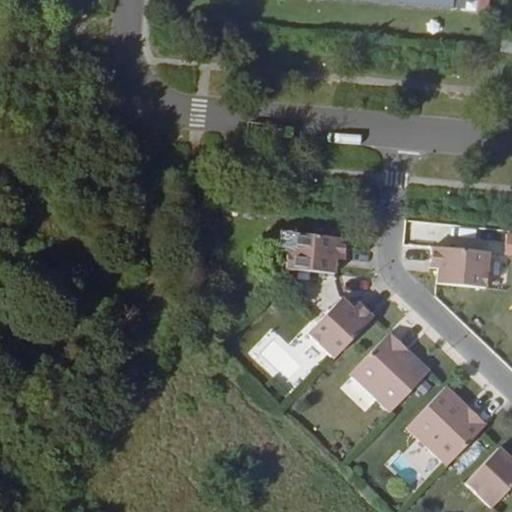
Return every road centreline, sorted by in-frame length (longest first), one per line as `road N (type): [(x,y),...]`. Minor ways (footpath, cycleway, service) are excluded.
road 1 (unclassified): [(142,0),(137,54),(149,98),(198,112),(401,131)]
road 2 (residential): [(511,386),(396,269),(401,131)]
